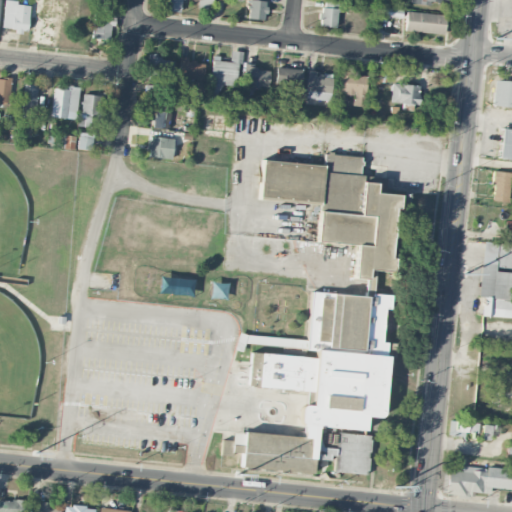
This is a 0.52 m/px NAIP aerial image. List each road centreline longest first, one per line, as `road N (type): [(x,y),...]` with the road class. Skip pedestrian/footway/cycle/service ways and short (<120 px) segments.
road 1 (tertiary): [(452,511),(0,463)]
road 2 (tertiary): [(475,62),(424,511)]
road 3 (residential): [(475,62),(134,25)]
road 4 (residential): [(120,142),(82,271),(60,470)]
road 5 (residential): [(136,0),(120,142)]
road 6 (residential): [(129,72),(0,57)]
